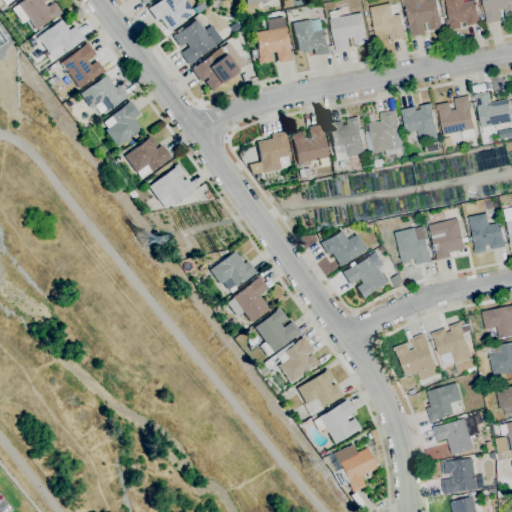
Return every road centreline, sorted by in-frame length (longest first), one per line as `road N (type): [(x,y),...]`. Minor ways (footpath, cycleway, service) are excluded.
road 1 (residential): [(94,0),(370,374),(389,406),(408,511)]
road 2 (tertiary): [(193,134),(268,100),(511,52)]
road 3 (residential): [(346,339),(442,292),(511,280)]
